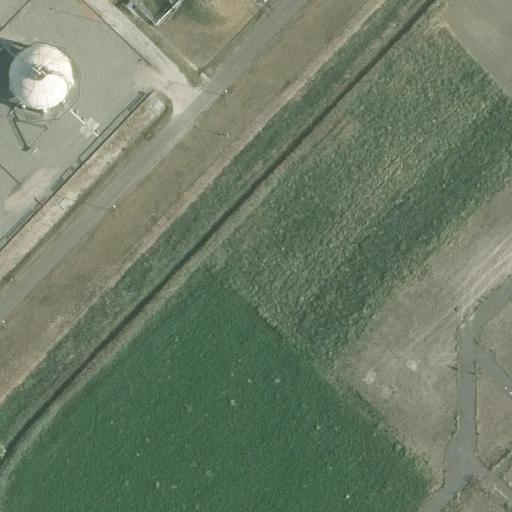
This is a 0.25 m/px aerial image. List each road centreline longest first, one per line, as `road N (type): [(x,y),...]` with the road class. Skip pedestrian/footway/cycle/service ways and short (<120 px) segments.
road 1 (track): [(463,341),(457,493),(438,511)]
road 2 (track): [(511,390),(463,341),(511,293)]
